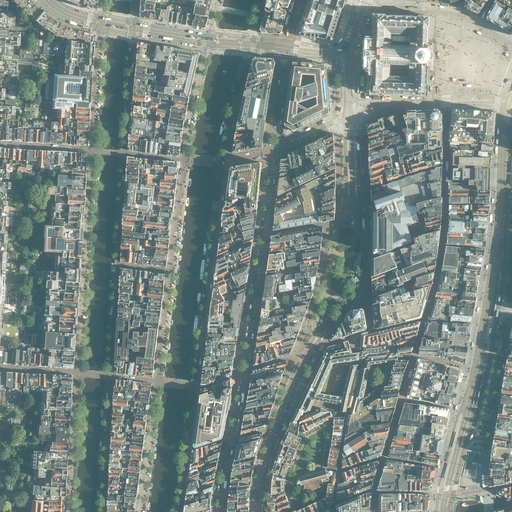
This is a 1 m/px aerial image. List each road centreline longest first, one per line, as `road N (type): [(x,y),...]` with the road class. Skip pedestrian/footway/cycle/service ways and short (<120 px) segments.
road 1 (tertiary): [(448,511),(490,347),(506,194)]
road 2 (residential): [(264,232),(220,511)]
road 3 (residential): [(317,335),(351,302),(364,272),(356,116)]
road 4 (residential): [(197,385),(226,162)]
road 5 (residential): [(184,160),(156,381)]
road 6 (residential): [(109,375),(125,153)]
road 7 (residential): [(88,150),(77,372)]
road 8 (residential): [(256,511),(267,443),(317,335)]
road 9 (residential): [(264,232),(331,229),(308,324),(317,335)]
road 10 (residential): [(77,372),(68,511)]
road 11 (residential): [(103,511),(109,375)]
road 12 (residential): [(156,381),(140,511)]
road 13 (residential): [(99,22),(88,150)]
road 14 (residential): [(180,511),(197,385)]
road 15 (residential): [(125,153),(135,29)]
road 16 (residential): [(208,40),(184,160)]
